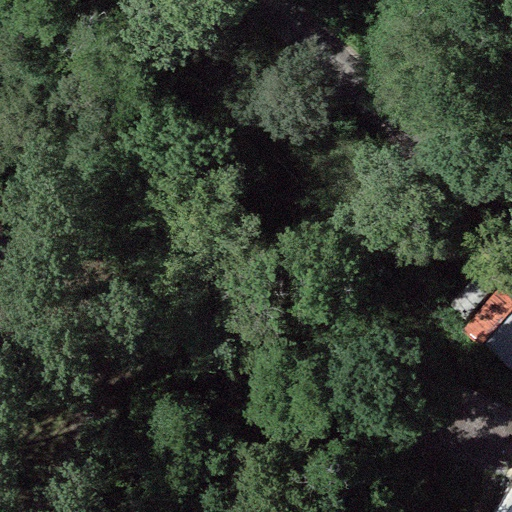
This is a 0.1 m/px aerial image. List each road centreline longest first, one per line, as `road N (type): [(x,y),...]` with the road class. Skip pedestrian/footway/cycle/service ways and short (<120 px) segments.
road 1 (unclassified): [(268,0),(511,218)]
road 2 (track): [(58,511),(91,405),(86,327),(51,267),(0,239)]
